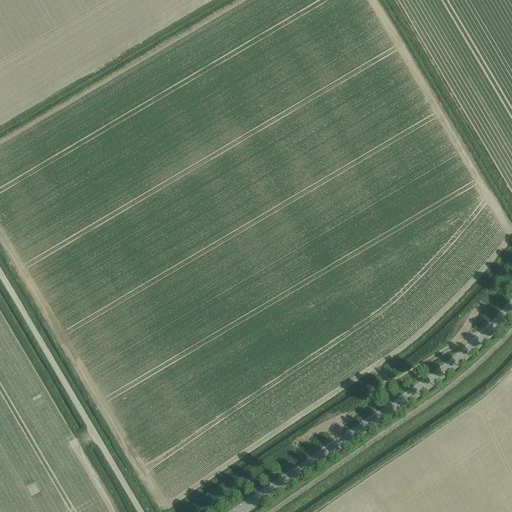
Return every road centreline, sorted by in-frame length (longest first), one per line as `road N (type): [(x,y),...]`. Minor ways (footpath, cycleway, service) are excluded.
road 1 (tertiary): [(238,511),(426,384),(511,307)]
road 2 (track): [(140,511),(0,272)]
